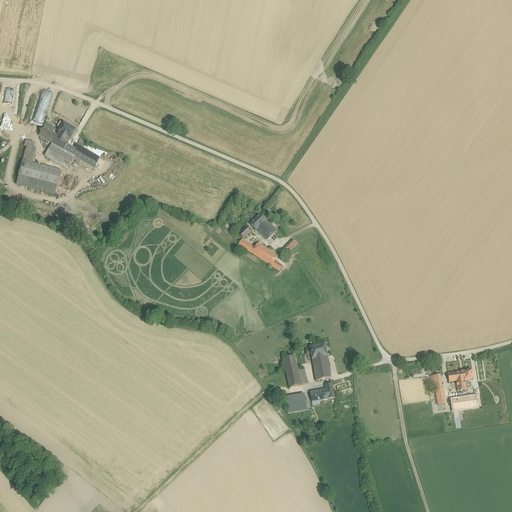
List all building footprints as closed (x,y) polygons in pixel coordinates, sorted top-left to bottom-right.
[(76,131),(64,123),(63,124),(60,122),(57,127),(60,128),(58,132),(59,132),(57,136),(68,143),(70,139),(71,139),(76,131)] [(55,129),(46,124),(44,128),(53,133),(55,129)] [(44,128),(44,127),(39,136),(52,144),(64,151),(67,145),(69,143),(68,143),(57,136),(53,133),(44,128)] [(64,151),(52,144),(45,157),(68,170),(75,157),(64,151)] [(76,150),(67,145),(64,151),(75,157),(95,168),(96,166),(100,159),(78,146),(76,150)] [(33,148),(27,147),(23,161),(31,163),(35,149),(33,148)] [(31,163),(23,161),(19,175),(58,186),(62,171),(31,163)] [(58,186),(19,175),(17,183),(55,194),(58,186)] [(267,220),(261,214),(250,224),(256,230),(257,229),(267,220)] [(277,230),(267,220),(257,229),(267,240),(277,230)] [(247,227),(239,234),(244,239),(251,232),(247,227)] [(278,256),(258,243),(255,248),(242,240),(239,245),(240,245),(246,249),(271,266),(275,261),(278,256)] [(293,240),(283,251),(287,255),(297,244),(293,240)] [(275,261),(271,266),(279,271),(282,266),(275,261)] [(324,345),(309,348),(312,360),(327,356),(324,345)] [(295,356),(283,359),(290,388),(302,385),(299,375),(298,370),(295,356)] [(327,356),(312,360),(316,381),(331,378),(327,356)] [(472,371),(463,372),(465,381),(473,379),(472,371)] [(463,372),(448,375),(449,383),(456,382),(458,392),(467,391),(465,381),(463,372)] [(305,373),(299,375),(302,385),(308,384),(305,373)] [(440,376),(430,377),(432,386),(442,385),(440,376)] [(332,384),(325,385),(326,390),(328,399),(334,398),(332,384)] [(442,385),(432,386),(432,389),(435,389),(438,406),(445,405),(442,385)] [(326,390),(310,392),(312,402),(328,399),(326,390)] [(305,397),(285,400),(286,407),(306,404),(305,397)] [(476,397),(452,401),(453,412),(477,408),(476,397)]
